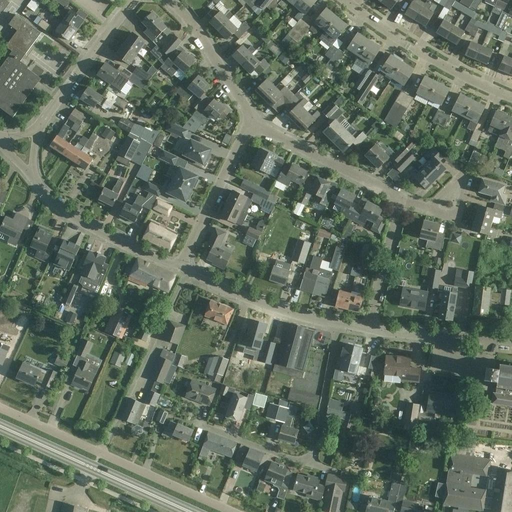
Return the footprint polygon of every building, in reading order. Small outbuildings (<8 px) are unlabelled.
[(35,12),(40,2),(37,0),(30,0),(27,7),(35,12)] [(59,17),(63,21),(77,31),(85,21),(66,7),(70,2),(66,0),(56,0),(56,1),(65,9),(59,17)] [(250,0),(246,4),(251,9),(254,6),(261,12),(262,12),(250,0)] [(263,11),(271,0),(260,0),(260,1),(258,0),(249,0),(250,0),(262,12),(263,11)] [(290,1),(295,6),(299,0),(271,0),(263,11),(268,15),(270,12),(271,13),(273,11),(273,12),(279,4),(284,8),(290,1)] [(315,0),(299,0),(295,6),(300,10),(295,17),(299,21),(287,35),(292,39),(306,23),(301,19),(305,15),(317,0),(316,0),(315,0)] [(398,0),(380,0),(380,1),(390,9),(391,10),(397,2),(398,0)] [(415,21),(426,3),(425,2),(425,3),(419,0),(413,0),(413,1),(412,1),(405,14),(415,21)] [(452,6),(462,13),(465,7),(454,1),(453,3),(448,0),(444,7),(449,11),(452,6)] [(469,6),(468,8),(474,11),(481,0),(473,0),(471,4),(469,6)] [(496,0),(494,6),(504,10),(507,4),(509,0),(496,0)] [(431,6),(426,3),(415,21),(426,27),(433,14),(428,11),(431,6)] [(208,13),(212,17),(221,9),(216,4),(208,13)] [(465,7),(462,13),(471,18),(464,30),(469,33),(469,35),(476,20),(479,15),(474,12),(474,11),(468,8),(468,9),(465,7)] [(319,39),(325,31),(336,18),(326,9),(327,9),(326,9),(315,23),(311,28),(306,23),(292,39),(298,44),(310,30),(314,33),(320,26),(325,31),(320,37),(319,39)] [(218,31),(233,17),(228,12),(224,16),(220,12),(210,23),(218,31)] [(502,12),(495,26),(502,29),(508,15),(502,12)] [(171,32),(152,13),(142,23),(148,29),(144,33),(153,42),(163,32),(167,36),(171,32)] [(41,33),(16,15),(9,25),(18,31),(9,43),(15,47),(0,67),(0,106),(11,115),(10,116),(13,118),(18,111),(16,110),(38,80),(40,81),(41,79),(19,63),(26,54),(25,53),(33,42),(34,43),(41,33)] [(446,39),(454,26),(449,23),(452,18),(446,15),(436,33),(446,39)] [(52,27),(38,16),(34,22),(48,32),(52,27)] [(233,17),(218,31),(227,40),(233,34),(239,39),(250,28),(245,22),(237,30),(229,21),(233,17)] [(336,40),(347,26),(346,26),(336,18),(325,31),(319,39),(330,48),(324,55),(330,60),(338,49),(333,45),(336,40)] [(488,32),(490,26),(476,20),(469,35),(474,37),(478,27),(488,32)] [(77,31),(63,21),(56,31),(61,35),(69,41),(77,31)] [(264,42),(268,38),(253,26),(250,30),(264,42)] [(454,26),(446,39),(457,45),(465,32),(454,26)] [(494,28),(490,26),(488,32),(499,36),(497,40),(503,43),(507,33),(501,31),(502,29),(495,26),(494,28)] [(125,44),(137,53),(141,48),(144,50),(147,46),(144,44),(145,42),(132,33),(125,44)] [(359,56),(369,41),(358,34),(348,49),(354,53),(359,56)] [(168,58),(172,54),(182,42),(174,35),(161,50),(168,58)] [(273,43),(268,38),(264,42),(268,45),(266,47),(270,51),(271,50),(274,53),(279,48),(273,43)] [(359,56),(354,64),(364,70),(353,87),(359,91),(353,100),(354,101),(372,73),(367,69),(380,48),(380,49),(369,41),(359,56)] [(465,55),(476,60),(482,46),(471,41),(465,55)] [(137,53),(125,44),(117,55),(129,64),(130,64),(132,66),(136,61),(133,59),(137,53)] [(168,58),(161,50),(156,46),(150,52),(163,65),(168,58)] [(241,65),(256,50),(251,46),(247,50),(243,46),(232,56),(241,65)] [(482,46),(476,60),(487,65),(493,51),(482,46)] [(344,53),(338,49),(330,60),(325,67),(331,71),(344,53)] [(256,50),(241,65),(250,74),(254,70),(259,75),(269,65),(264,59),(260,63),(252,55),(256,51),(256,50)] [(172,54),(168,58),(163,65),(160,68),(172,77),(179,68),(185,73),(194,62),(194,61),(195,59),(189,54),(188,56),(183,52),(177,58),(172,54)] [(291,60),(283,53),(278,58),(286,66),(291,60)] [(385,74),(392,78),(402,63),(391,56),(391,55),(381,71),(378,76),(372,73),(354,101),(361,105),(378,79),(381,81),(385,74)] [(498,70),(509,74),(511,68),(511,58),(504,55),(498,70)] [(305,68),(299,63),(295,67),(302,72),(305,68)] [(413,70),(402,63),(392,78),(403,86),(414,70),(413,70)] [(133,74),(132,74),(121,65),(116,71),(106,64),(98,75),(120,91),(128,80),(133,74)] [(132,74),(133,74),(146,83),(146,84),(152,77),(138,66),(132,74)] [(309,71),(301,80),(306,84),(314,75),(311,72),(309,71)] [(133,74),(128,80),(142,89),(146,83),(133,74)] [(255,91),(264,99),(275,88),(270,83),(276,77),(272,74),(255,91)] [(210,86),(198,76),(190,86),(185,82),(175,93),(186,102),(194,93),(200,98),(210,86)] [(414,99),(426,105),(429,100),(434,89),(437,83),(425,77),(414,99)] [(437,83),(429,100),(440,105),(449,89),(448,89),(437,83)] [(264,99),(272,107),(280,100),(286,105),(298,92),(300,90),(297,87),(295,89),(291,84),(287,88),(285,87),(280,93),(275,88),(264,99)] [(107,100),(88,88),(81,99),(94,108),(97,104),(102,107),(107,100)] [(390,125),(407,94),(401,91),(384,121),(390,125)] [(287,115),(296,124),(307,112),(303,108),(309,103),(304,98),(298,92),(286,105),(292,111),(287,115)] [(407,94),(390,125),(396,128),(413,98),(407,94)] [(452,112),(464,117),(472,101),(461,95),(460,95),(452,112)] [(337,106),(346,101),(343,96),(334,100),(337,106)] [(218,104),(214,100),(210,105),(205,101),(192,116),(183,127),(187,130),(193,122),(196,124),(198,121),(202,125),(210,115),(216,120),(219,116),(223,120),(231,110),(221,101),(218,104)] [(472,101),(464,117),(471,121),(467,129),(473,132),(470,141),(476,143),(481,132),(475,129),(478,123),(477,123),(485,107),(484,107),(472,101)] [(329,119),(339,109),(333,102),(322,113),(329,119)] [(369,102),(366,107),(371,111),(374,106),(369,102)] [(150,112),(155,117),(159,113),(153,108),(150,112)] [(157,116),(166,118),(168,114),(167,111),(164,109),(157,116)] [(339,109),(329,119),(333,123),(323,133),(333,142),(345,130),(340,125),(344,120),(341,117),(344,114),(339,109)] [(86,118),(74,110),(68,118),(81,126),(86,118)] [(438,125),(444,114),(437,110),(432,122),(438,125)] [(498,112),(496,112),(488,132),(499,136),(507,116),(506,116),(506,114),(499,110),(498,112)] [(307,112),(296,124),(304,132),(321,115),(317,111),(311,117),(307,112)] [(450,117),(444,114),(438,125),(444,128),(450,117)] [(100,119),(93,115),(89,121),(96,125),(100,119)] [(511,118),(507,116),(499,136),(495,147),(505,151),(503,157),(509,159),(511,151),(511,140),(510,140),(511,136),(511,118)] [(122,118),(117,127),(129,133),(133,124),(122,118)] [(374,129),(379,124),(375,120),(370,125),(374,129)] [(129,133),(152,145),(159,132),(146,125),(144,128),(134,122),(133,124),(129,133)] [(75,123),(71,129),(76,132),(80,126),(75,123)] [(188,131),(169,123),(166,130),(184,138),(188,131)] [(50,146),(62,154),(69,144),(62,139),(66,134),(70,127),(65,124),(60,131),(57,136),(50,146)] [(403,124),(400,130),(406,133),(409,128),(403,124)] [(115,133),(107,127),(102,136),(110,141),(115,133)] [(345,130),(333,142),(343,152),(353,143),(357,147),(367,137),(362,133),(359,136),(356,132),(351,136),(345,130)] [(141,166),(152,145),(129,133),(118,154),(141,166)] [(89,140),(84,147),(89,150),(97,137),(92,134),(89,140)] [(226,134),(222,142),(229,145),(233,137),(226,134)] [(78,143),(84,147),(89,140),(83,136),(78,143)] [(191,141),(184,156),(194,161),(193,162),(200,166),(201,164),(204,165),(206,161),(207,162),(211,154),(209,153),(211,150),(191,141)] [(397,164),(409,152),(408,152),(415,145),(412,142),(406,149),(403,147),(391,158),(397,164)] [(69,144),(62,154),(74,162),(81,152),(69,144)] [(388,158),(375,146),(365,156),(378,168),(388,158)] [(277,157),(260,149),(252,166),(268,174),(273,164),(281,168),(284,161),(277,158),(277,157)] [(430,161),(424,168),(436,180),(446,170),(438,162),(443,158),(434,149),(426,157),(430,161)] [(177,158),(164,151),(160,158),(174,165),(177,158)] [(481,154),(473,151),(472,155),(468,163),(476,166),(481,154)] [(86,170),(93,160),(81,152),(74,162),(86,170)] [(409,152),(397,164),(395,167),(400,172),(414,158),(409,152)] [(495,163),(489,161),(485,171),(492,174),(495,163)] [(136,176),(147,181),(153,169),(142,164),(136,176)] [(307,172),(293,165),(290,170),(284,167),(277,181),(287,186),(290,180),(301,185),(307,172)] [(436,180),(424,168),(418,174),(413,169),(409,173),(426,190),(436,180)] [(494,174),(501,177),(503,171),(496,168),(494,174)] [(180,169),(174,181),(192,190),(193,188),(195,188),(198,181),(197,180),(198,177),(180,169)] [(330,184),(317,177),(315,183),(309,180),(298,202),(305,205),(306,206),(312,193),(317,196),(315,201),(326,206),(329,200),(333,193),(333,192),(327,189),(330,184)] [(124,182),(118,179),(115,185),(114,185),(111,191),(105,188),(99,200),(112,206),(124,182)] [(505,185),(482,179),(479,193),(492,196),(490,202),(504,206),(507,197),(502,195),(505,185)] [(174,181),(168,194),(186,202),(187,199),(189,200),(193,193),(191,192),(192,190),(174,181)] [(159,198),(162,191),(148,184),(145,191),(159,198)] [(261,198),(267,201),(270,194),(271,192),(265,189),(261,198)] [(336,204),(333,209),(340,213),(340,214),(351,219),(358,206),(352,203),(355,196),(342,190),(339,196),(333,193),(329,200),(335,203),(336,204)] [(227,204),(247,213),(246,213),(252,202),(259,205),(259,206),(271,212),(270,214),(275,205),(267,201),(261,198),(253,194),(251,200),(233,191),(227,204)] [(132,207),(126,204),(121,215),(135,222),(143,207),(150,210),(157,197),(148,194),(146,199),(139,195),(132,207)] [(270,194),(267,201),(275,205),(278,198),(270,194)] [(172,207),(158,200),(153,209),(168,216),(172,207)] [(298,202),(292,213),(299,216),(305,205),(298,202)] [(358,206),(351,219),(364,226),(367,219),(375,223),(371,229),(379,233),(385,220),(378,217),(382,209),(381,209),(382,207),(375,203),(373,205),(368,202),(364,209),(358,206)] [(244,220),(247,213),(227,204),(221,216),(241,226),(244,220)] [(476,218),(490,222),(498,225),(502,213),(494,211),(494,210),(479,206),(476,218)] [(28,219),(21,216),(18,223),(6,217),(0,230),(0,231),(11,236),(8,242),(16,245),(28,219)] [(490,222),(476,218),(472,230),(487,234),(495,237),(496,231),(488,229),(490,222)] [(257,231),(261,233),(266,223),(262,220),(259,222),(256,227),(257,231)] [(160,225),(152,221),(142,240),(168,253),(178,234),(167,229),(166,230),(159,227),(160,225)] [(439,225),(425,221),(420,238),(427,240),(426,247),(441,251),(444,238),(436,236),(439,225)] [(48,230),(39,226),(31,247),(38,250),(35,257),(48,263),(54,250),(47,248),(53,235),(47,232),(48,230)] [(226,233),(215,227),(213,233),(206,246),(212,249),(207,259),(217,264),(216,266),(224,270),(231,254),(218,248),(226,233)] [(246,235),(256,240),(258,241),(261,233),(257,231),(250,227),(246,235)] [(320,229),(318,235),(329,239),(331,232),(320,229)] [(453,233),(450,242),(460,244),(462,236),(453,233)] [(284,238),(270,234),(268,241),(266,241),(263,252),(278,257),(284,238)] [(253,248),(256,240),(246,235),(243,243),(253,248)] [(298,241),(292,260),(304,264),(310,243),(299,239),(298,241)] [(76,245),(64,240),(54,264),(56,265),(53,272),(64,277),(67,270),(69,271),(79,249),(75,247),(76,245)] [(374,247),(364,244),(361,257),(371,259),(374,247)] [(338,271),(344,252),(345,250),(336,247),(336,248),(329,269),(338,272),(338,271)] [(79,283),(81,283),(81,284),(82,284),(83,286),(82,287),(98,293),(100,286),(111,260),(100,256),(101,255),(96,253),(95,254),(90,251),(83,267),(85,267),(82,274),(79,283)] [(305,271),(300,286),(306,288),(305,290),(313,293),(318,275),(320,268),(323,259),(313,256),(309,272),(305,271)] [(434,257),(433,264),(442,266),(441,265),(442,259),(434,257)] [(176,275),(137,258),(128,279),(139,284),(140,281),(168,293),(176,275)] [(291,264),(276,260),(270,280),(276,282),(277,284),(282,286),(284,284),(285,285),(289,271),(291,264)] [(355,277),(357,269),(348,266),(348,264),(341,262),(339,272),(355,277)] [(441,272),(442,266),(433,264),(432,271),(430,270),(428,288),(436,289),(436,288),(438,279),(439,271),(441,272)] [(318,275),(313,293),(320,295),(321,292),(326,294),(333,272),(330,271),(320,268),(318,275)] [(455,276),(453,285),(470,289),(473,272),(464,270),(462,277),(455,276)] [(78,286),(70,283),(62,303),(70,306),(78,286)] [(347,310),(353,286),(351,294),(339,291),(335,307),(347,310)] [(353,286),(347,310),(359,313),(365,289),(353,286)] [(457,289),(444,287),(439,318),(452,320),(457,289)] [(510,291),(502,290),(502,294),(490,292),(490,288),(476,287),(476,291),(475,297),(473,313),(487,314),(489,302),(501,303),(500,304),(509,305),(510,291)] [(427,293),(403,288),(400,305),(424,310),(427,293)] [(233,309),(211,301),(205,316),(227,325),(233,309)] [(131,316),(115,309),(105,331),(121,338),(131,316)] [(66,321),(73,324),(76,317),(69,314),(66,321)] [(14,328),(23,331),(28,319),(20,315),(14,328)] [(244,334),(242,343),(244,344),(259,348),(258,352),(259,353),(264,354),(263,358),(271,360),(276,344),(267,342),(266,344),(264,344),(261,343),(266,324),(251,320),(247,335),(245,334),(244,334)] [(185,326),(169,321),(162,339),(178,345),(185,326)] [(277,356),(275,364),(278,365),(279,365),(294,369),(304,372),(307,359),(308,354),(309,354),(309,353),(309,352),(310,347),(311,347),(311,346),(310,346),(310,344),(312,340),(313,340),(313,339),(312,339),(312,337),(313,333),(314,333),(315,331),(306,329),(305,328),(291,324),(290,328),(289,328),(285,327),(277,356)] [(151,329),(144,326),(138,338),(145,341),(151,329)] [(92,343),(83,339),(77,354),(86,358),(92,343)] [(0,364),(2,365),(10,347),(0,342),(0,364)] [(363,348),(346,344),(345,348),(343,347),(340,356),(342,357),(339,370),(335,369),(333,379),(342,381),(344,372),(356,375),(361,358),(363,348)] [(175,355),(163,350),(151,379),(155,381),(151,391),(150,390),(144,402),(155,407),(164,384),(163,384),(168,372),(170,367),(171,365),(175,355)] [(129,352),(125,363),(130,365),(135,355),(129,352)] [(173,364),(182,368),(186,357),(177,353),(173,364)] [(70,359),(59,354),(54,364),(65,370),(70,359)] [(375,357),(367,355),(365,367),(372,369),(375,357)] [(229,360),(217,356),(209,379),(219,383),(222,376),(223,376),(229,360)] [(385,374),(384,382),(400,383),(401,380),(406,381),(409,381),(419,382),(420,369),(409,368),(410,359),(386,356),(385,366),(384,374),(385,374)] [(79,368),(71,384),(77,387),(78,385),(83,387),(89,390),(98,368),(83,361),(79,368)] [(41,371),(24,363),(17,377),(34,385),(37,378),(45,381),(43,385),(50,388),(57,372),(50,369),(48,374),(41,371)] [(500,365),(499,363),(498,364),(499,366),(499,370),(486,368),(484,381),(497,382),(496,386),(495,388),(495,389),(497,387),(497,389),(498,389),(497,394),(494,393),(492,404),(494,404),(496,404),(503,405),(505,406),(505,405),(511,406),(511,407),(511,406),(511,366),(510,366),(510,364),(509,364),(509,366),(500,365)] [(170,367),(168,372),(173,374),(176,367),(171,365),(170,367)] [(216,390),(192,380),(186,396),(209,406),(216,390)] [(229,387),(223,385),(219,394),(226,397),(229,387)] [(247,398),(234,393),(230,404),(229,404),(226,410),(228,410),(226,416),(239,421),(247,398)] [(441,413),(443,395),(430,393),(427,411),(441,413)] [(457,396),(443,395),(441,413),(454,415),(457,396)] [(146,405),(131,398),(122,419),(137,425),(146,405)] [(270,403),(266,417),(277,420),(284,422),(283,426),(279,440),(294,444),(298,430),(290,428),(292,418),(286,417),(288,411),(288,408),(290,402),(279,399),(278,405),(270,403)] [(361,406),(350,403),(348,412),(358,415),(361,406)] [(418,405),(407,403),(403,426),(414,427),(418,405)] [(328,407),(326,415),(338,418),(340,410),(328,407)] [(168,413),(161,409),(156,420),(163,424),(168,413)] [(145,421),(142,429),(148,431),(151,423),(145,421)] [(178,425),(171,422),(168,428),(168,429),(168,428),(175,431),(174,435),(188,441),(193,430),(178,424),(178,425)] [(314,429),(310,423),(303,427),(308,434),(314,429)] [(132,428),(133,434),(138,436),(143,433),(142,429),(142,427),(137,425),(132,428)] [(237,443),(208,432),(200,454),(207,457),(210,450),(232,457),(237,443)] [(362,454),(364,445),(356,443),(354,452),(362,454)] [(269,456),(241,444),(235,457),(245,461),(243,465),(256,471),(261,461),(265,463),(269,456)] [(451,452),(443,504),(482,511),(482,510),(491,511),(510,511),(511,502),(511,469),(498,467),(498,468),(489,466),(490,459),(451,452)] [(268,471),(265,481),(273,484),(274,486),(278,488),(280,487),(281,486),(288,489),(288,487),(291,476),(286,474),(288,468),(272,462),(268,471)] [(291,476),(288,487),(294,489),(294,490),(307,493),(307,496),(306,495),(306,496),(321,500),(325,487),(318,485),(320,479),(312,477),(311,479),(307,477),(298,475),(297,478),(291,476)] [(347,479),(328,475),(325,487),(326,487),(321,510),(329,511),(337,511),(342,491),(344,491),(347,479)] [(386,511),(388,509),(394,511),(394,508),(396,500),(398,492),(401,482),(392,482),(388,502),(370,497),(366,511),(386,511)] [(400,511),(416,511),(418,505),(403,501),(403,502),(400,511)] [(86,511),(87,509),(62,502),(62,503),(63,503),(60,511),(86,511)]
